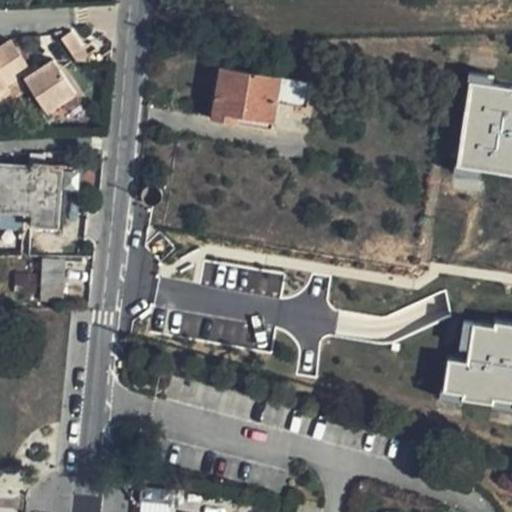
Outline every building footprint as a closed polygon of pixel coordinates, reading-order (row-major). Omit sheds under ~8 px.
[(65,35),(76,52),(87,45),(79,34),(75,28),(65,35)] [(13,37),(0,45),(0,90),(9,85),(5,79),(31,62),(13,37)] [(26,74),(47,106),(61,97),(76,87),(54,54),(26,74)] [(224,62),(214,116),(240,120),(241,114),(275,119),(278,99),(283,73),(224,62)] [(313,78),(283,73),(278,99),(309,104),(313,78)] [(511,84),(471,79),(457,165),(511,173),(511,84)] [(0,102),(14,93),(9,85),(0,90),(0,102)] [(66,104),(81,94),(76,87),(61,97),(66,104)] [(435,195),(176,135),(163,222),(142,218),(128,329),(391,391),(435,195)] [(0,163),(0,208),(25,210),(24,215),(29,215),(28,225),(56,227),(59,190),(77,192),(79,167),(43,164),(43,154),(31,153),(30,166),(0,163)] [(66,248),(42,247),(41,301),(64,302),(66,248)] [(448,359),(443,392),(463,395),(462,400),(494,405),(495,400),(511,402),(511,324),(495,322),(494,327),(473,324),(467,362),(448,359)] [(142,501),(140,511),(170,511),(172,505),(142,501)]
